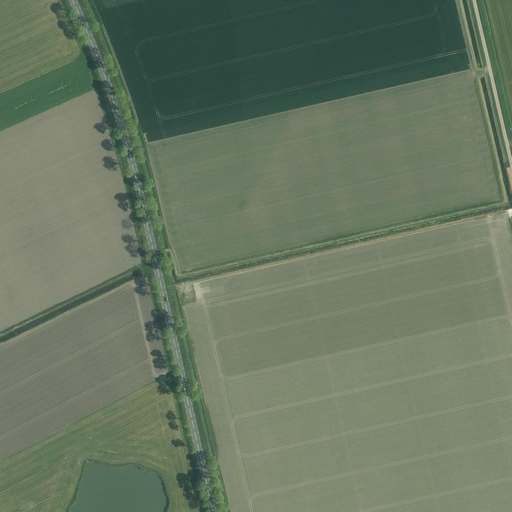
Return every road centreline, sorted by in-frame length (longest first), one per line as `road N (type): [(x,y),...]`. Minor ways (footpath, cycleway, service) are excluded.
road 1 (primary): [(211,511),(136,183),(70,0)]
road 2 (unclassified): [(511,169),(473,0)]
